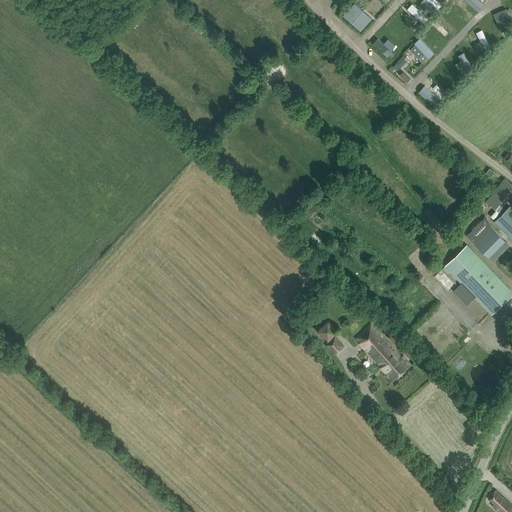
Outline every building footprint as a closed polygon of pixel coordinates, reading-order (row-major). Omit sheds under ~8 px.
[(249,49),(256,57),(264,51),(257,42),(249,49)] [(299,78),(292,85),(300,93),(307,86),(299,78)] [(226,138),(220,144),(231,155),(237,148),(226,138)] [(488,202),(499,211),(507,200),(511,193),(511,183),(504,177),(503,178),(485,200),(488,202)] [(511,209),(509,206),(494,221),(511,238),(511,209)] [(506,240),(490,225),(473,242),(489,257),(506,240)] [(511,293),(511,291),(466,245),(445,266),(491,314),(511,293)] [(433,270),(428,273),(432,281),(437,278),(433,270)] [(328,341),(338,329),(328,320),(318,331),(328,341)] [(355,338),(393,380),(411,364),(403,355),(402,356),(371,323),(355,338)] [(343,346),(334,336),(325,344),(335,354),(343,346)] [(466,342),(472,349),(479,343),(473,336),(466,342)] [(511,511),(511,504),(496,490),(489,497),(494,502),(492,505),(500,511),(511,511)]
